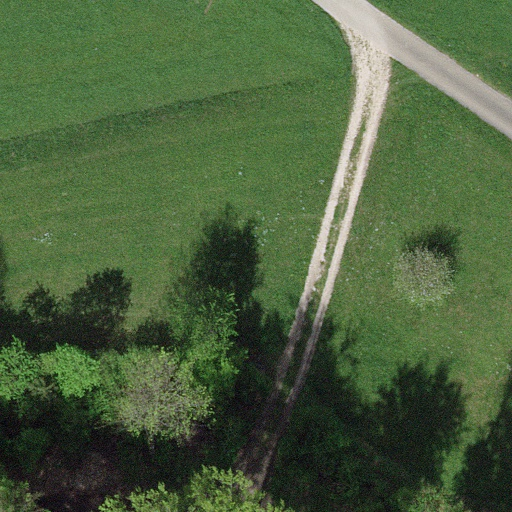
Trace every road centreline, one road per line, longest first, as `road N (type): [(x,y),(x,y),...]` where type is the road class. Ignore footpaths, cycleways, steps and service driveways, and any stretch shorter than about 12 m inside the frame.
road 1 (track): [(376,35),(375,91),(268,459)]
road 2 (residential): [(323,0),(511,128)]
